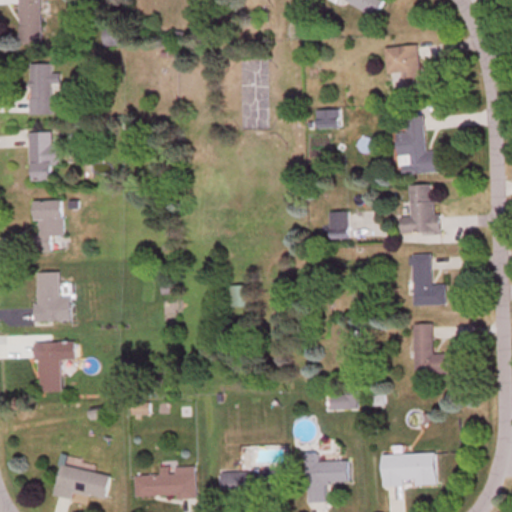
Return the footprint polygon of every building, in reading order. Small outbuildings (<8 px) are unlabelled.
[(45,46),(44,0),(22,0),(23,46),(45,46)] [(423,76),(421,47),(388,50),(390,76),(405,75),(406,95),(436,93),(435,75),(423,76)] [(55,86),(63,86),(63,75),(55,75),(55,66),(33,66),(33,118),(55,118),(55,86)] [(402,178),(446,175),(445,152),(429,153),(427,118),(408,120),(409,135),(399,136),(402,178)] [(63,146),(55,146),(55,134),(33,134),(33,183),(56,183),(56,168),(64,168),(63,146)] [(413,188),(414,219),(404,219),(405,237),(444,236),(443,215),(437,216),(436,187),(413,188)] [(67,238),(67,202),(39,202),(39,238),(67,238)] [(415,308),(450,308),(450,287),(435,287),(435,256),(415,257),(415,308)] [(74,323),(74,299),(64,299),(63,274),(39,274),(39,324),(74,323)] [(437,326),(418,326),(420,378),(452,377),(451,356),(438,356),(437,326)] [(39,345),(40,395),(66,394),(65,363),(78,363),(78,344),(39,345)] [(109,477),(114,450),(86,445),(84,457),(66,454),(57,498),(75,502),(77,495),(109,502),(114,478),(109,477)] [(439,456),(387,457),(388,489),(414,488),(414,487),(440,487),(439,456)] [(352,485),(351,463),(322,464),(322,458),(305,458),(306,506),(330,506),(329,486),(352,485)] [(179,477),(138,478),(139,503),(200,500),(199,469),(178,470),(179,477)] [(223,474),(223,499),(286,499),(286,474),(223,474)]
